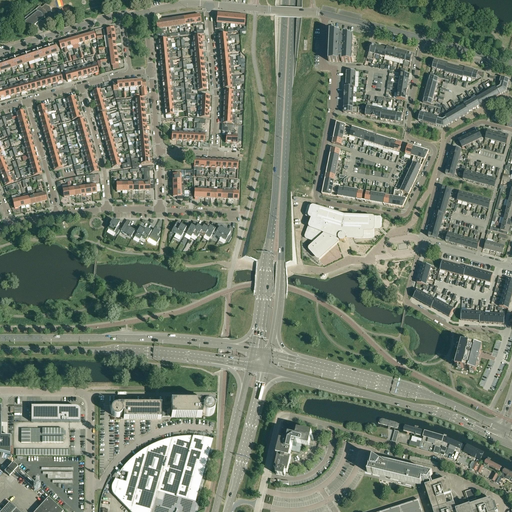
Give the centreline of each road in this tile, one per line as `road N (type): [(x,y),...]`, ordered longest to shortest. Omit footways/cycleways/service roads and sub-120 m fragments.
road 1 (residential): [(421,38),(406,136),(435,150),(406,214),(314,200),(331,112),(333,67),(321,66),(325,13)]
road 2 (primary): [(274,325),(292,0)]
road 3 (primary): [(284,0),(259,320)]
road 4 (unclassified): [(511,494),(439,458),(287,414)]
road 5 (primary): [(212,344),(0,338)]
road 6 (primary): [(0,349),(210,359)]
road 7 (primary): [(297,377),(457,420),(497,439)]
road 8 (unclassified): [(0,391),(89,393),(90,511)]
road 9 (primary): [(502,428),(423,393),(307,362)]
road 10 (residential): [(423,243),(449,137),(482,121),(511,129)]
road 11 (residential): [(423,243),(405,300),(456,328),(506,333)]
road 12 (residential): [(215,153),(208,3)]
road 13 (unclassified): [(144,12),(0,51)]
road 14 (residential): [(511,130),(477,258)]
road 15 (residential): [(107,209),(83,85)]
